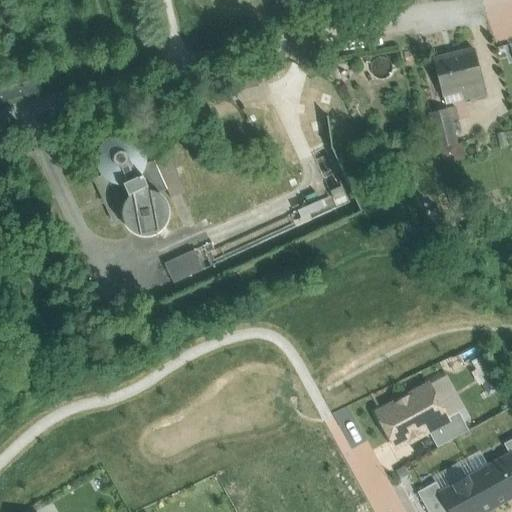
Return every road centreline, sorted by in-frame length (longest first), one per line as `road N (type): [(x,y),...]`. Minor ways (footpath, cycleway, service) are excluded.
road 1 (residential): [(0,117),(234,48),(483,3),(511,8)]
road 2 (unknown): [(479,123),(508,103),(483,3)]
